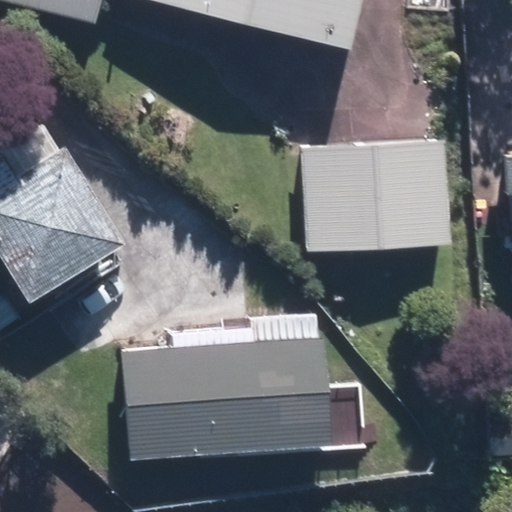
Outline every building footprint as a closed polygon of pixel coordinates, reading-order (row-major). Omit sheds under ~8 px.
[(113,0),(327,54),(340,0),(0,0),(0,5),(73,24),(79,0),(113,0)] [(0,301),(3,307),(99,251),(26,126),(0,141),(0,301)] [(289,147),(293,251),(430,248),(427,143),(289,147)] [(489,197),(491,282),(511,281),(511,160),(483,161),(484,197),(489,197)] [(102,353),(109,463),(312,449),(304,340),(102,353)]
